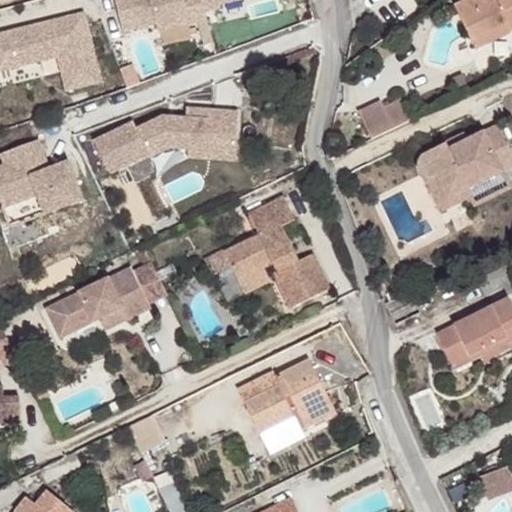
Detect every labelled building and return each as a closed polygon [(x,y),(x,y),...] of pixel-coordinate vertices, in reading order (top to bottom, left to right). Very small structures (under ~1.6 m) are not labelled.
[(204,11),(201,0),(115,0),(124,31),(157,22),(159,30),(206,18),(204,11)] [(233,0),(201,0),(204,11),(221,7),(220,3),(233,0)] [(453,5),(470,40),(505,23),(509,32),(511,30),(511,0),(461,0),(462,1),(453,5)] [(100,81),(83,14),(55,21),(57,28),(46,31),(44,23),(0,34),(0,70),(57,56),(66,90),(100,81)] [(57,28),(55,21),(44,23),(46,31),(57,28)] [(470,40),(474,49),(509,32),(505,23),(470,40)] [(141,83),(134,64),(122,69),(129,87),(141,83)] [(359,112),(372,140),(411,121),(401,100),(384,108),(381,102),(359,112)] [(207,150),(207,139),(237,142),(239,110),(192,106),(191,116),(178,115),(167,120),(164,114),(137,128),(133,120),(94,140),(110,174),(150,154),(151,157),(170,148),(188,149),(207,150)] [(484,134),(503,172),(511,167),(511,153),(499,127),(484,134)] [(437,176),(448,200),(469,189),(503,172),(484,134),(449,151),(446,144),(421,156),(419,160),(418,166),(418,169),(420,172),(424,176),(427,177),(432,178),(437,176)] [(446,144),(449,151),(468,141),(465,135),(446,144)] [(83,199),(68,161),(40,172),(36,162),(46,158),(38,139),(1,154),(5,165),(0,166),(0,197),(4,208),(39,195),(46,214),(83,199)] [(235,160),(237,142),(207,139),(207,150),(188,149),(188,157),(235,160)] [(50,169),(46,158),(36,162),(40,172),(50,169)] [(427,177),(442,210),(472,196),(469,189),(448,200),(437,176),(432,178),(427,177)] [(231,268),(237,281),(263,268),(272,264),(276,272),(273,273),(290,309),(329,290),(312,254),(299,261),(282,226),(295,220),(284,197),(249,215),(259,236),(225,253),(223,250),(204,259),(213,277),(231,268)] [(45,309),(57,334),(97,315),(99,319),(104,331),(152,308),(150,304),(168,296),(151,263),(134,271),(132,267),(45,309)] [(237,281),(244,295),(270,282),(263,268),(237,281)] [(437,335),(452,366),(493,344),(496,349),(511,340),(511,303),(509,298),(437,335)] [(57,334),(59,338),(99,319),(97,315),(57,334)] [(0,359),(5,368),(18,361),(3,330),(0,331),(0,359)] [(452,366),(454,370),(496,349),(493,344),(452,366)] [(244,404),(259,434),(294,416),(301,431),(337,413),(310,361),(275,378),(279,386),(244,404)] [(238,392),(244,404),(279,386),(273,374),(238,392)] [(0,422),(20,422),(20,397),(3,397),(4,387),(0,386),(0,422)] [(45,389),(34,394),(39,403),(49,398),(45,389)] [(259,434),(269,455),(305,437),(294,416),(259,434)] [(148,417),(127,427),(140,452),(162,441),(148,417)] [(511,488),(511,476),(508,466),(479,477),(487,498),(511,488)] [(154,481),(169,511),(185,511),(167,474),(154,481)] [(73,511),(48,491),(36,505),(27,498),(15,511),(73,511)] [(298,511),(291,499),(264,511),(298,511)]
